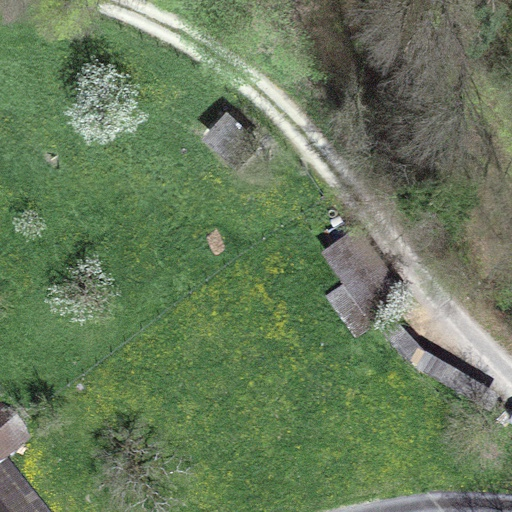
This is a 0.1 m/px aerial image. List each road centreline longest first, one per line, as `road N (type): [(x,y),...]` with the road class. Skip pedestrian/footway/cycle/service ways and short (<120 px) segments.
road 1 (track): [(511,364),(257,87),(180,38),(86,0)]
road 2 (track): [(380,511),(511,503)]
